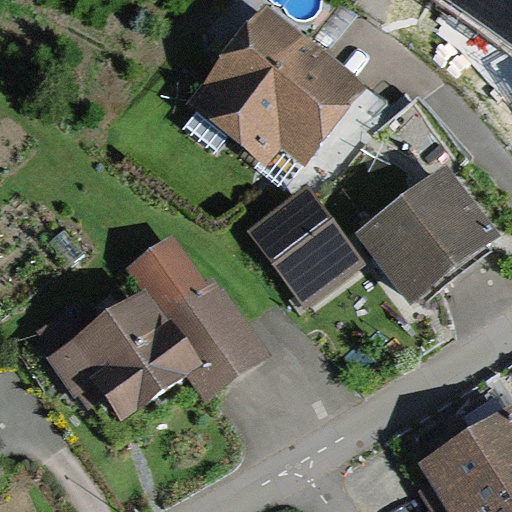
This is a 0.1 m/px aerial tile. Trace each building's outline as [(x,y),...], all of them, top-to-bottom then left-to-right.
[(367,101),(266,18),(201,97),(218,111),(205,126),(268,177),(284,157),(306,175),(367,101)] [(511,42),(469,71),(507,128),(511,124),(511,42)] [(306,192),(245,240),(305,317),(368,268),(406,318),(497,247),(442,177),(350,249),(306,192)] [(145,295),(56,351),(112,439),(193,387),(205,407),(271,365),(220,284),(204,293),(175,247),(131,274),(145,295)] [(511,511),(511,417),(413,483),(432,511),(511,511)]
